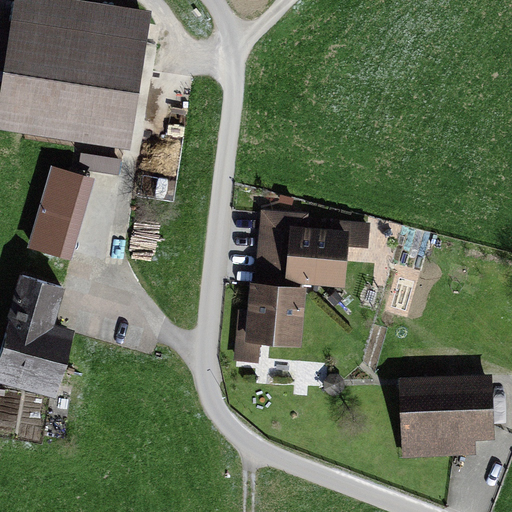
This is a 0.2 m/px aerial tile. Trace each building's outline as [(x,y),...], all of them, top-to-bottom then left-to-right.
[(0,125),(126,145),(146,23),(12,2),(6,40),(0,38),(0,125)] [(30,247),(76,258),(94,183),(117,188),(124,162),(82,151),(77,169),(51,162),(30,247)] [(307,219),(255,215),(245,345),(297,349),(301,288),(340,291),(344,237),(306,234),(307,219)] [(16,284),(0,342),(0,380),(57,396),(72,339),(47,332),(57,296),(16,284)] [(496,450),(494,384),(396,387),(398,452),(496,450)]
